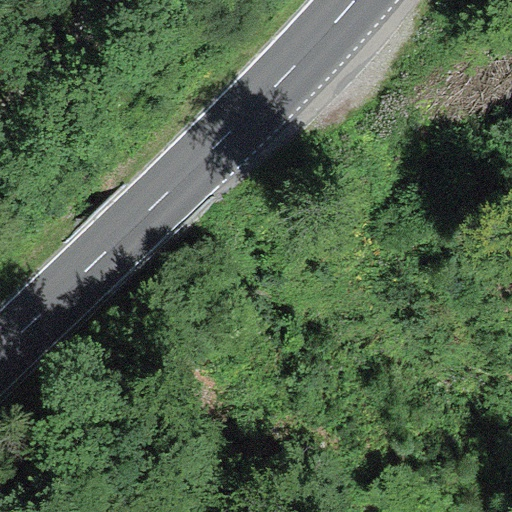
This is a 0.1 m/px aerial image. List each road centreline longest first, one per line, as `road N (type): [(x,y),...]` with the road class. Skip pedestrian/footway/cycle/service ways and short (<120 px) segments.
road 1 (tertiary): [(352,0),(0,351)]
road 2 (track): [(0,139),(95,0)]
